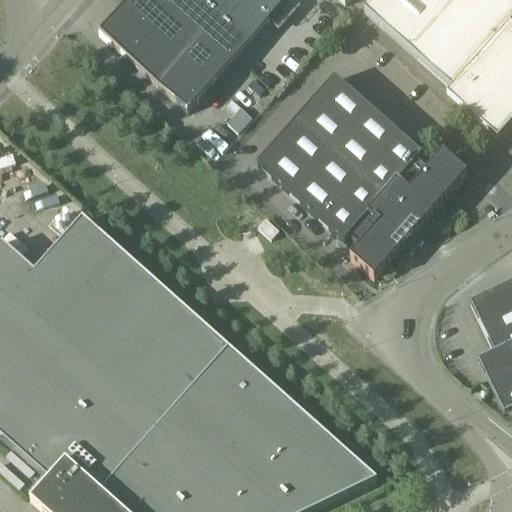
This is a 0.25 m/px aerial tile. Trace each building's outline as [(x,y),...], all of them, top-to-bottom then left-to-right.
[(186,115),(187,117),(291,0),(290,0),(134,0),(100,39),(137,72),(186,115)] [(335,0),(345,8),(352,0),(335,0)] [(511,0),(375,0),(363,13),(494,130),(496,128),(511,110),(511,0)] [(422,160),(335,82),(258,169),(344,247),(349,241),(361,251),(350,263),(374,284),(405,249),(411,255),(410,255),(412,257),(421,247),(419,245),(418,246),(412,241),(467,180),(443,159),(429,175),(417,165),(422,160)] [(3,248),(0,250),(0,441),(51,487),(31,508),(35,511),(321,511),(377,485),(83,223),(35,277),(3,248)] [(278,235),(265,224),(258,232),(271,244),(278,235)] [(478,369),(504,423),(511,418),(511,288),(471,308),(496,360),(478,369)] [(45,486),(39,481),(34,486),(40,492),(45,486)]
